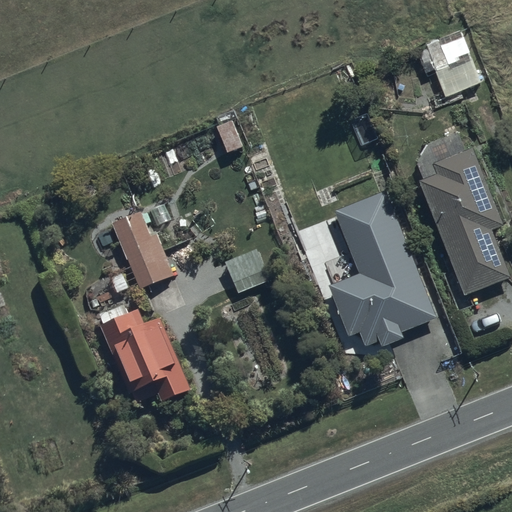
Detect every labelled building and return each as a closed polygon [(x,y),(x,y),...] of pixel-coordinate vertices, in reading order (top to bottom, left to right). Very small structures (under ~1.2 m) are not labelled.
[(458,30),(425,45),(438,74),(471,59),(458,30)] [(233,119),(216,126),(226,154),(244,147),(233,119)] [(438,172),(419,180),(464,294),(511,275),(492,228),(503,224),(472,148),(434,163),(438,172)] [(439,316),(384,189),(335,211),(361,271),(327,286),(349,336),(360,331),(366,346),(380,340),(382,345),(405,336),(403,331),(439,316)] [(114,220),(138,288),(175,275),(174,270),(187,265),(184,257),(192,254),(182,225),(167,230),(172,244),(163,247),(158,233),(149,236),(140,211),(114,220)] [(224,262),(233,283),(265,269),(256,248),(224,262)] [(161,401),(190,388),(160,315),(144,322),(138,308),(126,313),(122,304),(100,313),(104,323),(99,325),(127,393),(132,391),(136,400),(157,392),(161,401)]
